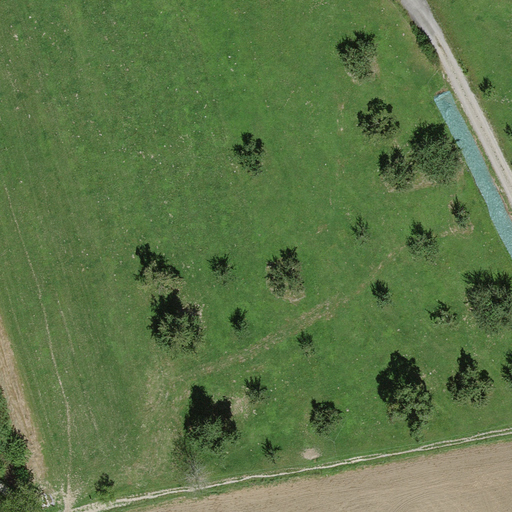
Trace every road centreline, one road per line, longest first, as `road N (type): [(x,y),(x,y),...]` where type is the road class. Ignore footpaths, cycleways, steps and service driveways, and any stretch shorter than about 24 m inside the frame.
road 1 (track): [(87,511),(511,428)]
road 2 (track): [(414,0),(511,194)]
